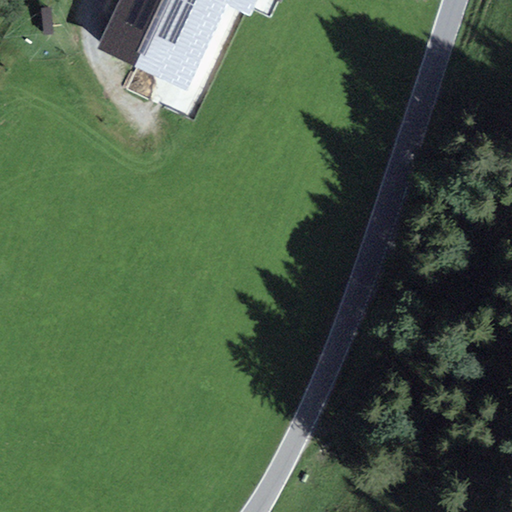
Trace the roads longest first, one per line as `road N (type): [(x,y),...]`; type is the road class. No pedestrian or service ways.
road 1 (tertiary): [(455,0),(343,332),(257,511)]
road 2 (track): [(511,218),(453,269),(426,319),(298,436)]
